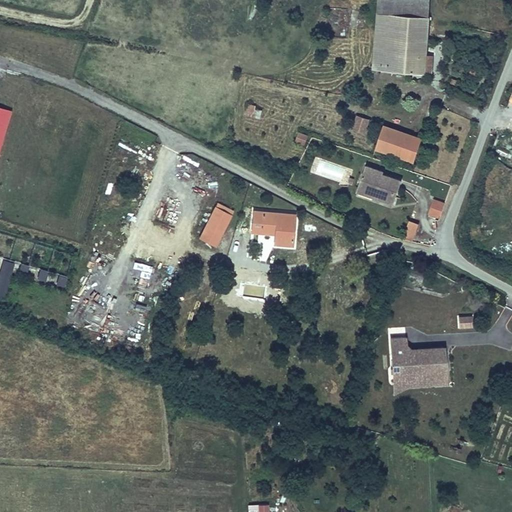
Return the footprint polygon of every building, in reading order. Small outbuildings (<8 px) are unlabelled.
[(390,0),(340,0),(337,60),(388,63),(390,0)] [(493,84),(493,82),(480,78),(477,88),(489,92),(490,90),(493,91),(495,85),(493,84)] [(322,102),(316,116),(330,121),(335,107),(322,102)] [(244,114),(260,119),(263,108),(247,104),(244,114)] [(0,154),(11,109),(0,106),(0,154)] [(348,113),(336,145),(348,150),(352,139),(378,151),(387,128),(348,113)] [(295,142),(306,145),(308,134),(298,132),(295,142)] [(503,143),(488,136),(479,156),(493,162),(503,143)] [(511,147),(503,143),(493,162),(511,171),(511,147)] [(331,157),(323,180),(341,186),(340,191),(358,198),(366,176),(346,169),(348,162),(331,157)] [(193,203),(180,196),(163,225),(176,232),(193,203)] [(434,198),(428,215),(439,219),(446,202),(434,198)] [(263,206),(219,202),(217,224),(240,226),(240,236),(260,238),(263,206)] [(4,259),(0,270),(0,295),(4,297),(15,263),(4,259)] [(13,272),(26,276),(29,265),(16,261),(13,272)] [(40,268),(36,280),(45,283),(49,271),(40,268)] [(58,274),(56,286),(65,287),(67,276),(58,274)] [(200,313),(211,288),(201,284),(190,309),(200,313)] [(472,315),(457,315),(457,328),(472,328),(472,315)] [(362,354),(362,359),(414,357),(412,333),(393,334),(388,339),(382,334),(375,335),(375,330),(374,317),(360,317),(362,349),(359,349),(359,354),(362,354)] [(375,330),(375,335),(382,334),(388,339),(393,334),(412,333),(412,328),(375,330)] [(414,357),(362,359),(363,370),(376,366),(414,364),(414,357)] [(269,511),(269,503),(257,504),(257,511),(269,511)]
